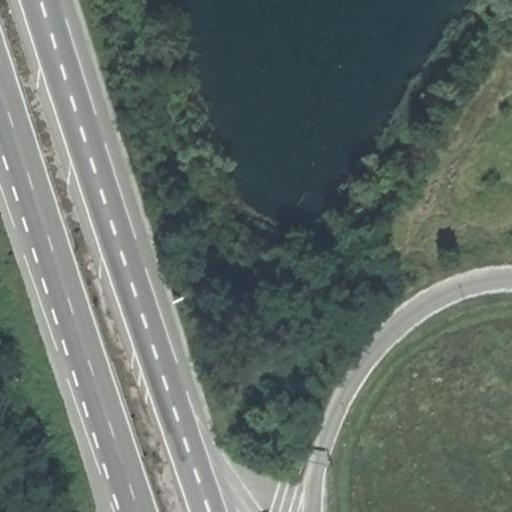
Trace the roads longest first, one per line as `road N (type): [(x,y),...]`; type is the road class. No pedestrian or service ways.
road 1 (trunk): [(209,511),(40,0)]
road 2 (trunk): [(0,82),(139,511)]
